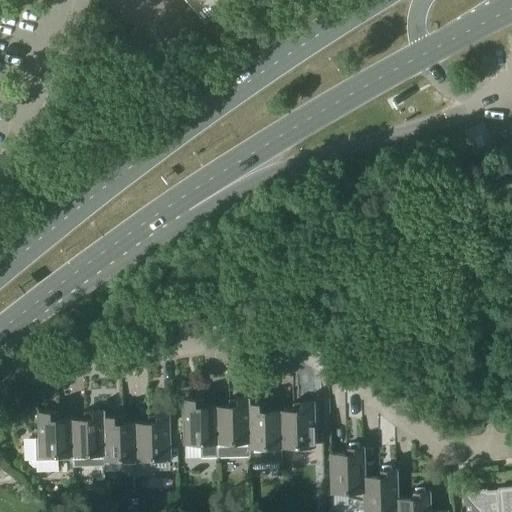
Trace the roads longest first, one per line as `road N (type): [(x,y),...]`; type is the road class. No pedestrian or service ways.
road 1 (secondary): [(0,340),(200,191),(511,10)]
road 2 (residential): [(0,382),(219,338),(285,340),(348,368),(453,445),(511,446)]
road 3 (secondary): [(376,0),(255,77),(0,274)]
